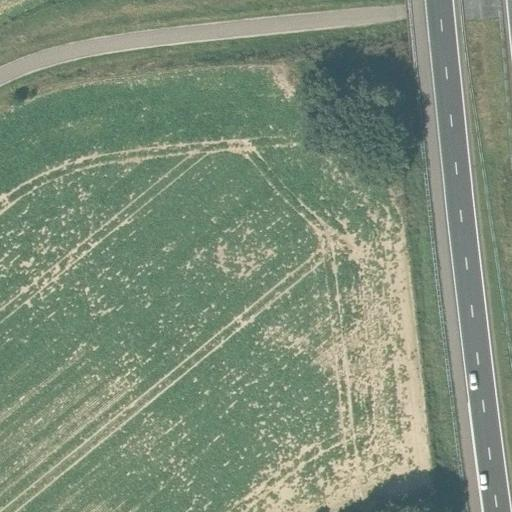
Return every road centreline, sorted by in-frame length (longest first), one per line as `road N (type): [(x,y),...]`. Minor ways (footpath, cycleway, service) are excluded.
road 1 (unclassified): [(0,75),(71,50),(511,1)]
road 2 (motorway): [(438,0),(498,511)]
